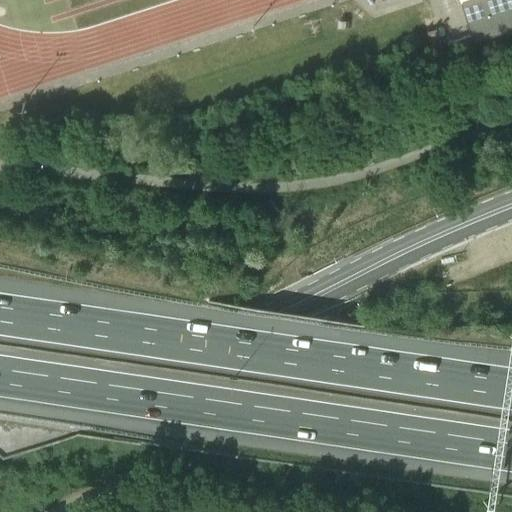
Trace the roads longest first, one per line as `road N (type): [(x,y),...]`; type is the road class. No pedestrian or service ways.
road 1 (secondary): [(511,209),(0,421)]
road 2 (motorway): [(0,376),(511,452)]
road 3 (motorway): [(511,388),(0,313)]
road 4 (unclassified): [(67,511),(123,493),(239,511)]
